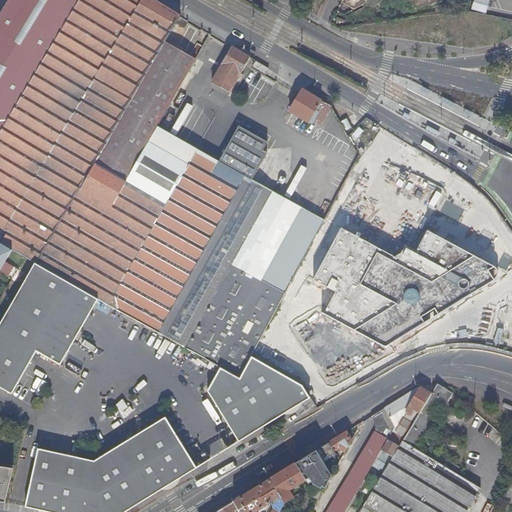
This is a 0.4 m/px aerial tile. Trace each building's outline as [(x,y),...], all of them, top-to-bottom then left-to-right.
[(142,0),(79,0),(0,129),(0,228),(3,230),(142,0)] [(154,0),(142,0),(3,230),(7,232),(0,243),(13,250),(26,258),(38,265),(164,43),(180,16),(169,9),(161,4),(154,0)] [(0,129),(79,0),(8,0),(0,14),(0,129)] [(472,0),(470,10),(486,14),(489,0),(472,0)] [(91,295),(109,305),(213,364),(239,378),(251,355),(261,337),(324,221),(272,191),(286,165),(262,151),(267,142),(238,126),(218,162),(156,126),(194,60),(164,43),(38,265),(91,295)] [(249,58),(232,48),(211,83),(229,94),(249,58)] [(268,69),(255,61),(252,67),(264,75),(268,69)] [(320,125),(331,106),(321,102),(314,97),(302,90),(289,111),(309,124),(311,120),(320,125)] [(358,146),(370,133),(361,124),(349,137),(358,146)] [(358,192),(356,193),(354,195),(300,296),(300,298),(300,300),(302,301),(381,343),(384,344),(388,343),(495,280),(497,277),(498,273),(497,267),(492,263),(360,193),(358,192)] [(0,258),(5,262),(13,250),(0,243),(0,242),(0,258)] [(26,258),(0,300),(0,387),(27,347),(53,361),(91,295),(38,265),(26,258)] [(511,316),(497,312),(493,329),(499,330),(495,345),(511,349),(511,316)] [(213,364),(200,387),(233,446),(291,411),(289,408),(297,403),(299,406),(311,398),(304,384),(251,355),(239,378),(213,364)] [(401,478),(380,511),(466,511),(476,496),(481,489),(458,476),(463,467),(452,461),(447,469),(414,450),(439,408),(444,411),(453,395),(437,385),(431,395),(420,413),(399,447),(393,457),(387,467),(386,469),(401,478)] [(377,434),(387,440),(392,433),(408,406),(419,388),(372,417),(377,434)] [(408,406),(420,413),(431,395),(420,388),(419,388),(408,406)] [(37,450),(25,508),(44,511),(126,511),(196,469),(186,452),(166,419),(93,462),(37,450)] [(343,511),(371,467),(387,440),(377,434),(375,433),(327,511),(343,511)] [(350,442),(346,433),(328,444),(333,452),(338,450),(344,453),(350,442)] [(383,474),(386,469),(387,467),(393,457),(399,447),(387,440),(371,467),(383,474)] [(333,452),(328,444),(295,464),(305,481),(316,487),(320,479),(313,468),(335,455),(333,452)] [(186,452),(196,469),(209,461),(204,453),(202,454),(197,446),(186,452)] [(283,504),(292,498),(288,491),(288,487),(290,487),(291,489),(305,481),(295,464),(269,480),(279,497),(283,504)] [(0,502),(6,504),(13,469),(0,466),(0,502)] [(363,508),(370,511),(380,511),(401,478),(386,469),(383,474),(375,488),(367,500),(363,508)] [(269,480),(233,502),(238,511),(279,511),(275,510),(273,511),(255,511),(279,497),(269,480)] [(315,491),(312,499),(317,501),(321,494),(315,491)] [(511,492),(506,491),(499,503),(511,505),(511,492)] [(360,511),(363,508),(367,500),(364,499),(366,497),(363,495),(362,498),(358,495),(348,511),(360,511)] [(238,511),(233,502),(217,511),(238,511)]
